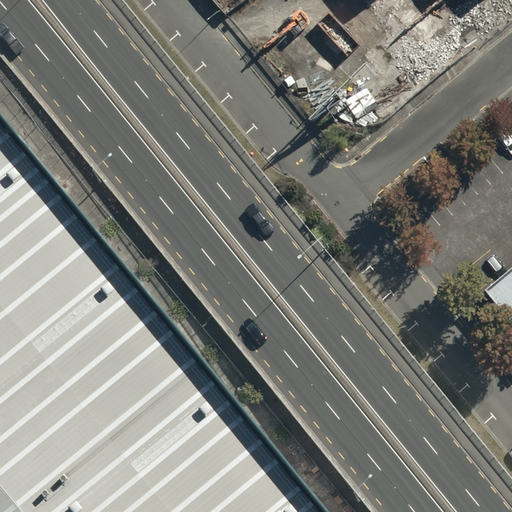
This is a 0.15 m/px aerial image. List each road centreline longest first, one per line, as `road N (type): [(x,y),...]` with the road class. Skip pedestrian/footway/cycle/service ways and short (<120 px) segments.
road 1 (primary): [(415,511),(0,0)]
road 2 (primary): [(70,0),(484,511)]
road 3 (unclassified): [(511,417),(335,202)]
road 4 (unclassified): [(335,202),(168,0)]
road 5 (unclassified): [(335,202),(511,60)]
